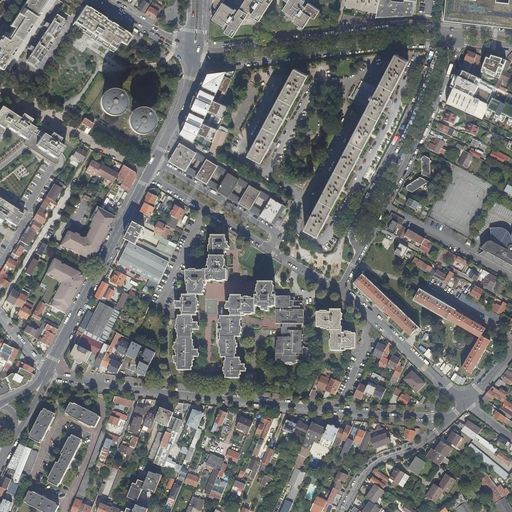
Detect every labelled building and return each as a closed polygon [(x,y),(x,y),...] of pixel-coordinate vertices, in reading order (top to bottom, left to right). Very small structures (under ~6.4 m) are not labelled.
[(6,42),(1,39),(0,38),(0,72),(0,73),(8,61),(9,61),(16,50),(24,38),(32,27),(31,26),(35,20),(36,21),(40,15),(39,14),(47,3),(49,0),(27,0),(9,28),(13,31),(6,42)] [(145,0),(139,10),(144,13),(152,0),(145,0)] [(211,0),(211,12),(215,14),(222,3),(224,0),(211,0)] [(235,11),(222,3),(215,14),(213,17),(225,25),(224,26),(227,28),(226,30),(232,34),(248,8),(254,11),(252,14),(261,19),(266,10),(272,0),(284,0),(288,2),(283,10),(295,17),(292,21),(295,23),(294,25),(302,30),(311,17),(315,19),(320,11),(309,3),(306,7),(304,5),(306,1),(303,0),(245,0),(238,11),(236,9),(235,11)] [(376,15),(379,0),(347,0),(345,7),(361,11),(374,15),(376,15)] [(379,0),(376,15),(394,15),(394,14),(403,15),(403,13),(412,14),(413,1),(416,1),(416,2),(416,0),(379,0)] [(511,0),(445,0),(443,20),(511,27),(511,0)] [(153,2),(146,14),(155,19),(159,12),(160,12),(163,8),(153,2)] [(69,17),(73,11),(63,5),(59,11),(69,17)] [(72,26),(77,29),(90,37),(92,34),(98,38),(96,41),(113,52),(120,42),(126,46),(132,36),(118,27),(114,25),(114,26),(102,19),(103,18),(85,7),(72,26)] [(25,63),(27,65),(33,57),(35,53),(38,47),(47,53),(66,23),(56,16),(25,63)] [(36,70),(47,53),(38,47),(35,53),(33,57),(27,65),(36,70)] [(465,61),(473,64),(477,55),(468,52),(465,61)] [(372,99),(361,120),(357,119),(351,131),(354,133),(331,178),(327,177),(320,189),(324,191),(305,229),(318,235),(322,227),(326,229),(332,217),(329,215),(352,169),(356,171),(363,158),(359,156),(383,111),(386,113),(393,100),(389,98),(409,61),(396,54),(391,62),(387,60),(381,73),(385,75),(373,96),(371,95),(375,87),(361,81),(352,98),(366,105),(370,98),(372,99)] [(476,67),(477,67),(481,57),(477,55),(473,64),(470,75),(473,76),(475,71),(476,67)] [(468,74),(472,64),(465,61),(461,71),(468,74)] [(507,61),(496,87),(499,89),(500,87),(502,83),(507,85),(511,75),(506,73),(511,62),(507,61)] [(265,116),(268,118),(248,155),(261,162),(266,154),(270,156),(276,143),(273,141),(291,107),(295,109),(300,98),(297,96),(308,75),(295,68),(275,105),(271,103),(265,116)] [(205,74),(201,78),(194,99),(188,115),(180,133),(194,141),(197,134),(213,142),(216,136),(219,129),(202,122),(208,111),(224,119),(229,108),(213,100),(218,88),(226,92),(236,70),(205,74)] [(453,89),(447,104),(467,113),(482,120),(489,105),(469,96),(457,90),(453,89)] [(112,96),(113,95),(111,95),(111,96),(110,96),(109,96),(106,97),(106,96),(104,97),(105,98),(104,99),(103,100),(103,102),(101,102),(101,103),(102,103),(102,104),(103,106),(103,108),(102,108),(103,110),(104,109),(106,110),(107,111),(108,112),(108,113),(109,113),(109,112),(111,112),(112,112),(114,111),(115,112),(116,111),(115,110),(116,109),(117,108),(118,106),(119,106),(120,105),(118,105),(118,102),(118,101),(117,100),(118,99),(118,98),(117,99),(115,97),(113,97),(112,96)] [(33,131),(35,128),(30,125),(33,120),(24,114),(21,119),(2,107),(0,110),(0,137),(3,133),(2,132),(4,130),(6,126),(7,127),(9,128),(9,129),(15,133),(16,132),(19,134),(18,135),(25,139),(25,138),(28,140),(33,131)] [(443,120),(450,123),(454,114),(447,111),(443,120)] [(141,115),(141,113),(140,113),(139,115),(138,115),(136,115),(135,116),(134,114),(133,115),(133,117),(132,119),(131,120),(129,120),(129,121),(131,122),(131,123),(131,125),(131,126),(130,127),(131,128),(132,127),(133,128),(134,129),(136,130),(136,131),(137,132),(137,130),(139,130),(140,130),(142,130),(143,130),(144,130),(143,129),(144,128),(145,127),(146,125),(147,125),(148,124),(146,123),(147,122),(146,121),(146,120),(145,118),(147,118),(146,117),(145,117),(144,116),(142,115),(141,115)] [(84,118),(81,123),(83,124),(85,125),(87,126),(87,127),(84,132),(87,134),(94,124),(84,118)] [(476,125),(466,121),(462,129),(472,134),(476,125)] [(450,136),(453,130),(447,127),(439,123),(436,130),(450,136)] [(223,128),(220,127),(219,129),(216,136),(213,142),(210,150),(219,154),(227,133),(222,131),(223,128)] [(33,131),(42,137),(44,134),(35,128),(33,131)] [(50,138),(44,134),(42,137),(36,145),(39,147),(38,148),(45,152),(45,151),(48,153),(47,154),(54,158),(55,157),(57,159),(60,155),(64,148),(59,144),(62,139),(53,133),(50,138)] [(442,149),(445,142),(444,142),(436,138),(433,144),(442,149)] [(473,139),(470,146),(476,149),(480,142),(473,139)] [(186,170),(188,167),(194,157),(196,153),(180,143),(169,161),(186,171),(186,170)] [(446,156),(448,152),(442,149),(433,144),(432,143),(429,149),(438,154),(439,152),(446,156)] [(78,162),(79,160),(82,161),(87,153),(82,150),(82,149),(79,147),(78,148),(77,148),(72,156),(76,158),(74,160),(78,162)] [(483,154),(484,153),(480,151),(476,149),(475,151),(471,150),(470,153),(480,158),(482,154),(483,154)] [(509,160),(510,157),(506,156),(494,149),(491,156),(503,162),(505,158),(509,160)] [(465,151),(461,158),(470,163),(473,155),(466,152),(465,151)] [(194,157),(204,163),(206,160),(196,153),(194,157)] [(422,155),(422,174),(424,175),(422,178),(420,177),(404,188),(412,192),(430,183),(428,182),(430,178),(432,179),(430,159),(422,155)] [(188,167),(198,173),(204,163),(194,157),(188,167)] [(467,168),(470,163),(461,158),(458,164),(467,168)] [(198,173),(196,176),(196,177),(207,183),(209,180),(215,169),(217,166),(218,165),(207,159),(206,160),(204,163),(198,173)] [(89,168),(88,168),(86,172),(95,177),(97,174),(102,165),(92,160),(90,164),(91,165),(89,168)] [(97,174),(113,183),(114,183),(117,176),(118,174),(114,172),(114,170),(107,166),(106,167),(102,165),(97,174)] [(122,185),(123,185),(126,187),(130,190),(136,177),(135,173),(123,165),(118,174),(117,176),(119,177),(117,180),(123,183),(122,185)] [(228,172),(217,166),(215,169),(226,176),(228,172)] [(186,170),(196,176),(198,173),(188,167),(186,170)] [(226,176),(215,169),(209,180),(220,186),(226,176)] [(228,172),(226,176),(220,186),(218,189),(217,190),(228,196),(229,196),(231,192),(237,182),(239,179),(239,178),(228,172)] [(306,182),(298,177),(294,183),(302,188),(306,182)] [(237,182),(247,189),(249,185),(239,179),(237,182)] [(53,201),(63,184),(61,183),(56,180),(46,197),(50,200),(53,201)] [(220,186),(209,180),(207,183),(218,189),(220,186)] [(231,192),(241,199),(247,189),(237,182),(231,192)] [(241,199),(239,202),(239,203),(250,209),(252,205),(258,195),(260,192),(260,191),(251,186),(249,185),(247,189),(241,199)] [(163,212),(167,207),(163,205),(156,200),(157,197),(149,192),(147,196),(148,197),(148,198),(147,198),(145,203),(155,208),(161,211),(163,212)] [(241,199),(231,192),(229,196),(239,202),(241,199)] [(271,198),(260,192),(258,195),(268,202),(271,198)] [(252,205),(263,211),(268,202),(258,195),(252,205)] [(172,198),(169,196),(163,205),(167,207),(172,198)] [(56,206),(57,204),(53,201),(50,200),(46,197),(39,208),(43,211),(46,206),(48,207),(49,204),(48,204),(49,202),(50,203),(56,206)] [(0,222),(1,223),(4,219),(16,226),(23,215),(18,211),(15,209),(15,208),(9,204),(9,205),(6,203),(7,202),(0,198),(0,222)] [(109,201),(105,198),(100,208),(103,210),(105,211),(108,205),(107,204),(109,201)] [(263,211),(260,215),(260,216),(275,224),(285,207),(271,198),(268,202),(263,211)] [(406,205),(415,210),(419,203),(410,198),(406,205)] [(150,217),(155,208),(145,203),(141,212),(150,217)] [(185,211),(176,205),(170,214),(172,215),(171,216),(167,225),(173,229),(174,229),(182,233),(183,232),(175,227),(179,219),(185,211)] [(250,209),(260,215),(263,211),(252,205),(250,209)] [(109,225),(110,225),(115,216),(113,215),(105,211),(103,210),(100,208),(97,206),(89,220),(92,221),(89,228),(90,228),(87,235),(82,237),(74,233),(74,235),(68,232),(61,245),(86,259),(94,256),(109,227),(109,225)] [(38,219),(43,211),(39,208),(32,219),(43,225),(44,226),(45,223),(38,219)] [(148,223),(151,217),(150,217),(141,212),(138,218),(148,223)] [(405,220),(392,213),(389,218),(402,225),(405,220)] [(401,229),(400,231),(397,236),(402,239),(408,229),(393,220),(388,218),(383,226),(393,232),(395,228),(396,226),(401,229)] [(41,225),(43,225),(32,219),(31,222),(33,223),(30,228),(34,230),(35,231),(37,232),(41,225)] [(138,241),(145,228),(134,222),(125,239),(130,242),(169,262),(175,250),(177,245),(164,238),(162,237),(157,248),(143,241),(143,243),(138,241)] [(172,231),(173,229),(167,225),(159,222),(157,226),(159,226),(155,233),(156,234),(162,237),(164,238),(169,229),(172,231)] [(31,238),(35,231),(34,230),(30,228),(28,227),(24,234),(30,238),(31,238)] [(511,239),(511,238),(511,235),(508,233),(506,231),(504,229),(500,228),(491,228),(491,239),(491,241),(492,242),(490,244),(489,243),(488,243),(486,243),(481,249),(485,250),(478,254),(511,272),(511,239)] [(425,239),(408,230),(405,236),(405,235),(406,236),(406,237),(413,241),(413,240),(414,241),(422,246),(425,239)] [(27,245),(31,238),(30,238),(24,234),(19,241),(27,245)] [(192,370),(192,367),(193,366),(193,361),(194,360),(195,357),(200,357),(200,354),(198,353),(198,350),(195,350),(195,348),(193,346),(194,341),(192,339),(193,334),(194,333),(194,330),(197,330),(199,330),(199,327),(198,326),(198,323),(194,323),(194,319),(193,317),(193,315),(197,315),(197,312),(198,311),(198,305),(199,304),(199,301),(198,301),(198,298),(197,297),(197,294),(204,294),(204,291),(205,290),(205,288),(206,288),(205,284),(205,281),(210,281),(211,280),(217,280),(218,281),(224,281),(225,280),(228,280),(228,269),(225,269),(225,267),(226,266),(226,260),(225,259),(225,256),(225,253),(227,252),(227,249),(229,249),(229,246),(228,245),(228,242),(227,242),(227,239),(226,238),(226,235),(212,235),(212,238),(211,240),(210,245),(209,246),(209,252),(211,253),(210,259),(209,260),(209,263),(209,266),(210,267),(210,269),(204,269),(203,270),(198,271),(197,269),(191,269),(190,270),(187,270),(186,281),(189,281),(189,284),(188,285),(188,290),(189,292),(189,294),(183,294),(183,297),(182,298),(182,301),(176,301),(176,304),(177,305),(177,308),(182,308),(182,311),(183,312),(183,315),(179,315),(179,318),(178,319),(178,324),(178,326),(176,327),(176,330),(177,330),(177,332),(179,334),(179,339),(177,340),(177,343),(175,343),(176,346),(174,347),(174,350),(176,350),(176,352),(177,354),(177,356),(174,357),(174,360),(175,361),(175,364),(177,363),(177,366),(178,367),(178,370),(192,370)] [(428,254),(434,243),(433,243),(426,238),(425,239),(422,246),(420,249),(428,254)] [(30,250),(31,248),(30,247),(29,247),(27,245),(19,241),(18,244),(19,244),(15,250),(14,250),(8,259),(16,263),(19,265),(21,261),(17,259),(21,253),(22,254),(23,252),(22,251),(24,247),(30,250)] [(118,264),(159,285),(160,282),(169,262),(130,242),(118,264)] [(37,253),(35,256),(40,259),(41,257),(47,246),(43,243),(38,254),(37,253)] [(409,249),(400,244),(394,254),(411,264),(414,259),(406,255),(409,249)] [(436,258),(440,260),(445,249),(442,247),(436,258)] [(448,251),(445,249),(440,260),(443,262),(448,251)] [(448,256),(460,263),(462,264),(464,260),(459,258),(450,253),(448,256)] [(26,273),(30,276),(38,262),(40,259),(35,256),(34,259),(26,273)] [(431,267),(415,258),(411,264),(433,276),(436,271),(437,270),(431,267)] [(10,283),(12,280),(7,277),(8,275),(5,274),(8,267),(13,270),(16,263),(8,259),(0,272),(0,277),(5,280),(10,283)] [(53,259),(40,286),(42,287),(47,290),(45,293),(40,301),(52,307),(58,310),(63,313),(67,307),(76,292),(75,291),(76,291),(82,280),(79,273),(53,259)] [(469,269),(466,274),(470,276),(469,277),(476,281),(479,275),(469,269)] [(121,287),(127,276),(115,270),(111,277),(109,280),(121,287)] [(484,284),(483,285),(487,287),(491,289),(492,289),(496,281),(498,278),(483,270),(481,274),(487,277),(485,281),(483,280),(482,283),(484,284)] [(447,278),(436,271),(433,276),(444,283),(447,278)] [(454,274),(450,272),(447,278),(444,283),(448,285),(454,274)] [(7,287),(10,283),(5,280),(0,277),(0,283),(0,284),(3,285),(7,287)] [(417,328),(363,277),(356,284),(410,336),(417,328)] [(453,285),(452,287),(455,289),(460,279),(457,278),(454,283),(455,284),(454,285),(453,285)] [(500,281),(499,283),(495,290),(499,293),(504,283),(500,281)] [(101,300),(104,294),(107,288),(108,289),(109,288),(108,287),(109,285),(103,282),(95,297),(96,297),(101,300)] [(303,341),(303,335),(302,334),(302,331),(298,331),(299,328),(297,326),(297,324),(304,324),(304,310),(301,310),(301,306),(297,306),(297,305),(296,305),(296,302),(294,302),(294,301),(291,301),(291,296),(281,296),(277,297),(277,296),(274,296),(274,294),(275,292),(275,286),(274,285),(274,282),(259,282),(259,285),(258,286),(258,289),(257,292),(258,294),(258,296),(256,296),(256,299),(253,299),(251,298),(249,298),(249,297),(246,297),(245,298),(242,298),(242,295),(232,295),(232,299),(230,300),(230,303),(228,303),(228,306),(226,307),(226,310),(230,310),(230,313),(231,314),(231,315),(231,317),(221,317),(221,319),(220,321),(220,324),(221,324),(221,326),(222,328),(222,330),(219,330),(219,333),(220,335),(220,340),(219,342),(219,347),(220,348),(220,353),(222,354),(222,357),(226,357),(226,360),(225,362),(225,367),(224,368),(224,371),(225,371),(225,374),(226,375),(226,378),(240,378),(240,375),(241,374),(241,371),(246,371),(246,368),(245,367),(245,364),(242,364),(242,361),(241,360),(241,357),(236,357),(236,354),(237,353),(237,348),(238,347),(238,343),(237,343),(237,341),(236,340),(236,337),(241,337),(241,334),(242,333),(242,327),(241,326),(241,321),(242,320),(242,318),(242,314),(245,314),(246,315),(252,315),(253,314),(256,314),(256,307),(259,306),(260,308),(263,307),(263,310),(266,310),(267,312),(270,311),(270,308),(273,307),(274,306),(277,306),(277,324),(283,324),(283,327),(282,328),(282,334),(283,335),(283,337),(279,338),(279,340),(278,342),(278,347),(277,348),(277,362),(279,362),(279,361),(281,360),(283,360),(283,363),(286,363),(288,362),(293,362),(294,363),(297,363),(297,360),(300,360),(301,361),(301,362),(304,362),(304,351),(304,349),(302,347),(302,342),(303,341)] [(481,296),(484,291),(474,285),(467,296),(479,303),(482,296),(481,296)] [(105,298),(109,300),(110,300),(114,291),(110,289),(109,290),(107,295),(105,298)] [(12,291),(6,301),(13,305),(14,304),(19,296),(19,295),(12,291)] [(425,294),(421,291),(416,300),(438,314),(480,338),(476,344),(475,343),(473,345),(475,346),(466,361),(464,360),(463,363),(465,364),(462,369),(471,374),(490,341),(481,336),(485,329),(481,326),(481,325),(478,323),(478,325),(463,316),(464,315),(461,313),(460,314),(446,306),(447,304),(444,303),(443,304),(428,296),(429,294),(426,293),(425,294)] [(124,292),(117,307),(122,310),(129,294),(124,292)] [(479,303),(467,296),(462,293),(459,299),(504,325),(507,319),(502,317),(497,313),(493,311),(489,309),(479,303)] [(21,295),(20,294),(19,294),(19,295),(19,296),(14,304),(21,308),(25,300),(27,298),(21,295)] [(94,301),(98,303),(100,304),(100,302),(114,309),(111,317),(116,320),(122,310),(117,307),(116,307),(112,305),(108,303),(101,300),(96,297),(94,301)] [(22,318),(26,320),(34,305),(25,300),(21,308),(17,315),(19,316),(19,317),(22,319),(22,318)] [(42,316),(40,315),(39,314),(44,305),(40,302),(32,317),(39,321),(42,316)] [(100,304),(98,308),(95,314),(87,331),(101,337),(111,317),(114,309),(100,302),(100,304)] [(508,304),(503,302),(501,306),(497,313),(502,317),(505,313),(503,312),(508,304)] [(318,312),(318,327),(320,327),(321,328),(324,328),(324,329),(327,329),(329,328),(331,327),(331,333),(332,334),(332,340),(331,341),(331,346),(332,348),(332,351),(342,351),(343,348),(345,348),(346,349),(352,349),(353,348),(356,348),(356,333),(353,333),(352,332),(349,332),(350,331),(347,331),(345,333),(343,333),(343,327),(342,326),(342,321),(343,319),(343,313),(342,312),(342,309),(331,310),(331,312),(329,312),(328,311),(322,311),(321,312),(318,312)] [(87,331),(95,314),(89,311),(78,331),(99,341),(101,337),(87,331)] [(111,317),(101,337),(99,341),(104,344),(110,332),(116,320),(111,317)] [(37,331),(27,326),(24,332),(38,340),(39,339),(39,338),(41,335),(42,334),(46,325),(43,323),(40,330),(38,329),(37,331)] [(57,330),(46,325),(42,334),(44,335),(41,341),(39,339),(38,340),(38,341),(49,347),(57,330)] [(81,338),(77,345),(99,356),(104,344),(99,341),(78,331),(76,335),(78,336),(81,338)] [(123,338),(116,335),(110,347),(101,365),(108,368),(112,360),(108,359),(114,347),(115,347),(117,342),(120,343),(123,338)] [(127,345),(130,347),(132,342),(124,336),(123,338),(120,343),(120,344),(121,345),(123,342),(127,344),(127,345)] [(136,373),(145,376),(156,353),(132,342),(130,347),(126,355),(141,362),(141,363),(136,373)] [(386,359),(393,346),(389,342),(387,347),(381,358),(379,365),(385,368),(389,360),(386,359)] [(373,354),(381,358),(387,347),(378,343),(373,354)] [(83,361),(93,367),(94,365),(99,356),(77,345),(76,344),(71,355),(75,357),(73,359),(82,363),(83,361)] [(110,347),(104,344),(99,356),(94,365),(95,366),(100,368),(101,366),(101,365),(110,347)] [(15,347),(14,347),(7,361),(2,373),(3,373),(5,374),(13,358),(14,359),(16,354),(15,354),(17,350),(15,349),(15,347)] [(401,360),(392,356),(387,366),(396,370),(400,362),(401,360)] [(119,360),(114,357),(112,360),(108,368),(116,372),(120,364),(118,363),(119,362),(119,361),(119,360)] [(33,369),(17,361),(14,367),(18,369),(20,368),(31,374),(33,369)] [(401,363),(400,362),(396,370),(393,377),(390,382),(395,384),(403,368),(400,367),(401,363)] [(412,371),(405,379),(417,391),(425,383),(412,371)] [(511,378),(506,375),(503,380),(511,385),(511,383),(511,378)] [(317,387),(326,391),(331,380),(322,376),(320,379),(317,378),(316,382),(318,383),(317,387)] [(341,383),(331,379),(331,380),(326,391),(335,395),(341,383)] [(504,386),(506,383),(499,379),(494,384),(499,387),(502,385),(504,386)] [(377,386),(369,383),(367,387),(363,396),(366,397),(367,397),(367,398),(371,399),(373,395),(377,386)] [(360,384),(354,397),(358,399),(361,400),(363,396),(367,387),(360,384)] [(377,386),(373,395),(381,399),(386,390),(378,386),(377,386)] [(394,394),(400,398),(398,401),(406,405),(412,397),(397,387),(395,392),(394,394)] [(505,397),(507,393),(501,388),(500,390),(499,391),(492,387),(490,389),(493,391),(505,399),(506,400),(507,398),(505,397)] [(492,400),(494,397),(490,395),(493,391),(490,389),(485,395),(490,398),(492,400)] [(511,404),(505,400),(505,399),(493,391),(490,395),(494,397),(498,399),(503,402),(505,403),(503,406),(511,411),(511,404)] [(510,419),(511,416),(511,412),(505,408),(504,409),(501,407),(499,410),(494,406),(494,405),(488,401),(490,398),(485,395),(480,400),(493,409),(502,415),(503,414),(510,419)] [(116,403),(124,405),(132,407),(135,401),(121,398),(115,397),(109,415),(123,420),(125,421),(127,416),(113,411),(115,407),(116,403)] [(149,412),(151,407),(154,401),(147,400),(146,404),(150,405),(149,406),(146,405),(144,409),(136,407),(134,412),(142,415),(147,416),(149,412)] [(74,404),(71,403),(66,413),(69,415),(68,416),(92,427),(92,426),(95,428),(100,417),(97,416),(98,415),(74,403),(74,404)] [(174,413),(161,408),(158,415),(155,422),(161,424),(161,425),(162,425),(168,427),(172,417),(174,413)] [(204,413),(205,412),(194,408),(187,425),(198,429),(204,413)] [(31,434),(32,435),(30,438),(40,443),(42,440),(43,440),(54,417),(55,414),(45,409),(43,411),(42,411),(31,434)] [(511,427),(511,421),(502,415),(493,409),(491,413),(494,415),(493,415),(503,422),(503,421),(504,422),(504,423),(507,425),(507,424),(511,427)] [(149,428),(148,430),(147,432),(150,433),(155,422),(158,415),(155,414),(154,413),(154,412),(153,412),(153,411),(152,411),(151,411),(150,411),(149,412),(147,416),(147,417),(144,426),(146,427),(149,428)] [(217,424),(217,425),(220,427),(221,425),(222,426),(226,418),(227,414),(220,411),(215,423),(217,424)] [(120,428),(123,420),(109,415),(109,416),(111,417),(109,424),(117,427),(120,428)] [(137,417),(133,427),(140,430),(144,419),(137,417)] [(183,421),(172,417),(168,427),(165,434),(154,461),(153,463),(164,468),(172,448),(178,432),(183,421)] [(259,434),(261,435),(265,426),(267,421),(268,419),(263,417),(256,433),(259,434)] [(248,420),(243,418),(238,428),(243,430),(248,420)] [(304,419),(300,418),(297,425),(296,429),(307,434),(309,429),(307,428),(307,429),(301,426),(304,419)] [(253,422),(248,420),(243,430),(249,432),(253,422)] [(271,422),(267,421),(265,426),(261,435),(260,437),(264,439),(271,422)] [(290,422),(287,421),(282,433),(287,435),(288,434),(291,436),(292,435),(293,435),(296,429),(297,425),(291,422),(290,422)] [(469,421),(465,426),(477,434),(478,435),(482,429),(478,427),(477,429),(475,427),(476,426),(469,421)] [(326,429),(312,424),(309,429),(307,434),(293,467),(295,469),(300,470),(301,471),(311,449),(314,442),(320,445),(326,429)] [(311,449),(327,456),(330,449),(332,445),(339,430),(328,425),(326,429),(320,445),(314,442),(311,449)] [(342,439),(347,441),(352,428),(348,426),(346,430),(345,431),(339,429),(339,430),(332,445),(338,448),(342,440),(342,439)] [(349,440),(354,442),(354,441),(360,429),(358,428),(357,429),(356,428),(357,427),(355,426),(349,440)] [(354,441),(361,444),(362,441),(366,433),(362,431),(364,427),(363,426),(362,429),(360,428),(360,429),(354,441)] [(473,440),(475,437),(477,434),(465,426),(463,428),(461,431),(473,440)] [(188,451),(184,462),(188,464),(202,430),(198,429),(188,451)] [(408,435),(407,438),(412,440),(413,439),(415,436),(414,436),(415,431),(406,429),(405,433),(408,434),(408,435)] [(98,462),(99,459),(107,438),(108,434),(104,432),(102,431),(76,497),(83,500),(98,462)] [(159,432),(148,458),(154,461),(165,434),(159,432)] [(449,438),(448,437),(446,440),(455,446),(462,438),(453,432),(450,436),(449,438)] [(358,451),(364,454),(366,450),(365,449),(370,438),(368,437),(368,436),(369,435),(366,433),(362,441),(363,442),(361,447),(360,447),(359,447),(358,451)] [(119,438),(108,434),(107,438),(113,441),(117,442),(119,438)] [(386,434),(373,438),(372,441),(375,449),(391,443),(389,438),(388,438),(386,434)] [(49,478),(50,479),(48,482),(58,487),(59,484),(60,484),(81,443),(80,442),(82,440),(72,435),(71,438),(70,437),(61,454),(63,455),(59,463),(57,462),(49,478)] [(126,443),(124,445),(135,449),(139,438),(132,435),(131,437),(132,437),(130,442),(132,442),(131,445),(126,443)] [(494,453),(498,449),(494,446),(482,437),(480,440),(479,441),(494,453)] [(511,444),(501,437),(498,441),(509,449),(511,446),(510,446),(510,445),(511,444)] [(108,454),(113,441),(107,438),(99,459),(98,462),(104,464),(107,456),(109,457),(110,454),(108,454)] [(462,438),(455,446),(457,448),(463,439),(462,438)] [(254,453),(259,455),(261,450),(259,449),(263,440),(259,439),(255,448),(254,453)] [(443,441),(439,447),(440,448),(437,452),(447,458),(453,449),(443,441)] [(471,443),(470,444),(467,448),(505,480),(510,475),(471,443)] [(22,451),(24,452),(26,447),(20,444),(11,461),(16,464),(22,451)] [(127,460),(130,461),(132,456),(135,449),(124,445),(122,445),(122,444),(119,450),(121,451),(124,452),(128,454),(126,458),(127,460)] [(182,447),(180,453),(186,455),(188,449),(182,447)] [(268,465),(274,451),(269,448),(263,463),(268,465)] [(39,452),(33,449),(23,473),(29,476),(39,452)] [(427,457),(439,465),(439,466),(445,457),(432,449),(427,457)] [(240,454),(229,450),(226,457),(237,461),(240,454)] [(16,464),(11,461),(9,465),(7,468),(16,472),(24,452),(22,451),(16,464)] [(12,480),(12,481),(12,482),(17,484),(18,484),(23,474),(22,473),(30,454),(24,452),(16,472),(12,480)] [(496,453),(494,455),(509,465),(511,461),(499,452),(497,454),(496,453)] [(225,460),(211,454),(210,455),(208,460),(207,463),(206,465),(213,468),(215,469),(220,471),(223,463),(225,460)] [(417,457),(410,469),(411,469),(419,458),(417,457)] [(426,463),(419,458),(411,469),(419,474),(426,463)] [(248,468),(252,470),(256,461),(251,459),(248,468)] [(261,463),(256,461),(252,470),(250,477),(254,479),(261,463)] [(185,482),(197,487),(205,468),(206,465),(207,463),(204,462),(203,465),(202,464),(201,466),(199,465),(196,471),(200,472),(198,478),(188,474),(185,482)] [(111,475),(114,468),(113,467),(111,467),(110,466),(109,466),(107,469),(104,479),(107,480),(110,474),(111,475)] [(349,469),(343,466),(340,472),(347,475),(349,469)] [(16,472),(7,468),(6,471),(9,472),(6,477),(8,478),(12,480),(16,472)] [(207,497),(209,498),(210,496),(220,471),(215,469),(205,493),(208,495),(207,497)] [(288,485),(292,487),(300,470),(295,469),(288,485)] [(410,477),(398,469),(394,476),(393,475),(390,479),(401,486),(404,487),(410,477)] [(107,503),(113,505),(114,502),(122,481),(126,472),(120,470),(107,503)] [(289,511),(291,508),(296,496),(298,493),(302,483),(304,480),(307,473),(301,471),(300,470),(292,487),(281,511),(289,511)] [(379,479),(380,477),(383,479),(381,482),(380,482),(373,478),(371,481),(376,485),(383,490),(386,485),(385,485),(388,481),(391,483),(393,481),(390,479),(389,479),(376,470),(373,473),(376,475),(375,476),(379,479)] [(162,476),(149,471),(145,483),(143,489),(155,494),(162,476)] [(214,497),(215,498),(218,490),(216,489),(223,472),(220,471),(210,496),(214,497)] [(239,478),(237,478),(236,481),(241,483),(242,480),(243,478),(245,473),(241,471),(239,478)] [(336,482),(340,484),(341,480),(344,481),(347,475),(340,472),(339,471),(335,482),(336,482)] [(318,478),(307,473),(304,480),(308,482),(315,484),(318,478)] [(27,475),(23,474),(18,484),(23,486),(27,475)] [(263,480),(272,484),(274,479),(265,475),(263,480)] [(447,475),(444,479),(445,479),(440,488),(445,491),(449,493),(457,481),(447,475)] [(511,511),(511,508),(506,500),(504,497),(502,495),(497,487),(493,481),(488,475),(481,479),(480,480),(482,484),(500,511),(511,511)] [(4,485),(4,488),(5,488),(8,490),(9,488),(12,482),(12,481),(7,479),(4,485)] [(143,489),(145,483),(138,480),(137,485),(133,483),(127,497),(137,502),(143,489)] [(239,488),(244,490),(246,485),(245,484),(241,483),(236,481),(232,491),(233,491),(237,493),(238,490),(239,488)] [(400,488),(401,486),(393,481),(391,483),(390,484),(398,490),(400,488)] [(14,490),(17,484),(12,482),(9,488),(8,490),(5,499),(3,503),(0,510),(0,511),(3,511),(8,511),(13,502),(10,501),(14,490)] [(304,484),(302,483),(298,493),(299,493),(300,490),(303,492),(306,485),(304,484)] [(175,484),(168,500),(175,503),(182,487),(175,484)] [(504,490),(500,484),(497,487),(502,495),(505,493),(506,492),(508,494),(510,492),(506,488),(504,490)] [(376,485),(367,498),(372,501),(376,505),(385,491),(383,490),(376,485)] [(436,504),(445,491),(440,488),(439,487),(436,485),(431,493),(430,493),(427,497),(436,504)] [(336,493),(338,494),(340,490),(334,488),(332,492),(328,501),(322,511),(329,511),(333,505),(331,504),(335,495),(336,493)] [(34,492),(33,493),(30,491),(25,502),(28,503),(27,504),(43,511),(56,511),(59,506),(56,505),(57,504),(34,492)] [(464,511),(473,511),(462,494),(456,498),(464,511)] [(199,499),(193,496),(186,511),(191,511),(193,508),(201,511),(205,500),(201,499),(201,498),(200,498),(199,499)] [(311,510),(315,511),(316,511),(322,499),(317,496),(311,510)] [(71,511),(78,511),(82,504),(83,501),(76,498),(76,499),(77,500),(71,511)] [(456,511),(464,511),(456,498),(451,503),(456,511)] [(316,511),(322,511),(328,501),(322,499),(316,511)] [(380,511),(383,509),(376,505),(372,501),(364,511),(380,511)] [(117,503),(114,502),(113,505),(112,508),(110,511),(121,511),(122,511),(118,509),(118,508),(116,507),(116,506),(117,503)]
